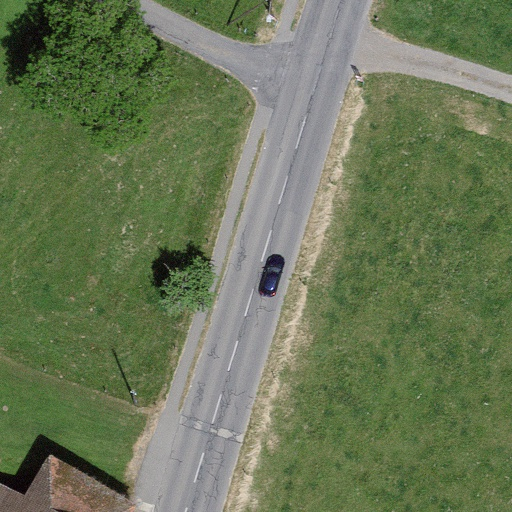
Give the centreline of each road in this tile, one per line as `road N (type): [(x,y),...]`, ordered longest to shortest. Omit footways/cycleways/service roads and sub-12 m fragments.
road 1 (tertiary): [(310,86),(187,511)]
road 2 (residential): [(128,0),(310,86)]
